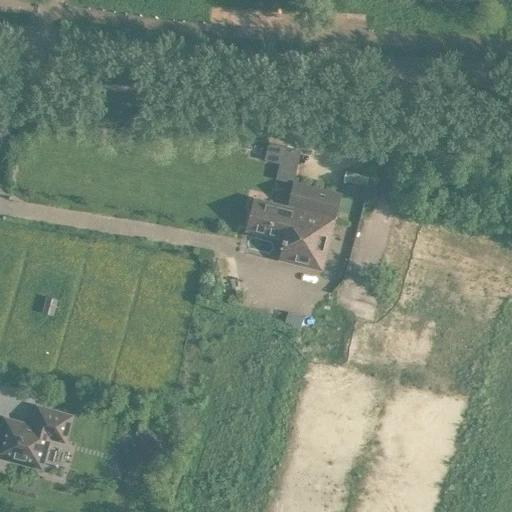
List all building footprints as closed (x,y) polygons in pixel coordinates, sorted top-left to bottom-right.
[(268,139),(263,157),(279,161),(275,176),(291,180),(300,148),(268,139)] [(277,258),(320,269),(333,216),(339,192),(291,180),(285,205),(253,197),(245,229),(280,238),(277,258)] [(298,326),(301,315),(286,310),(283,322),(298,326)] [(0,455),(8,457),(39,466),(47,439),(62,443),(69,415),(36,406),(31,425),(4,417),(0,430),(0,455)] [(152,418),(141,426),(159,448),(169,439),(161,429),(152,418)]
